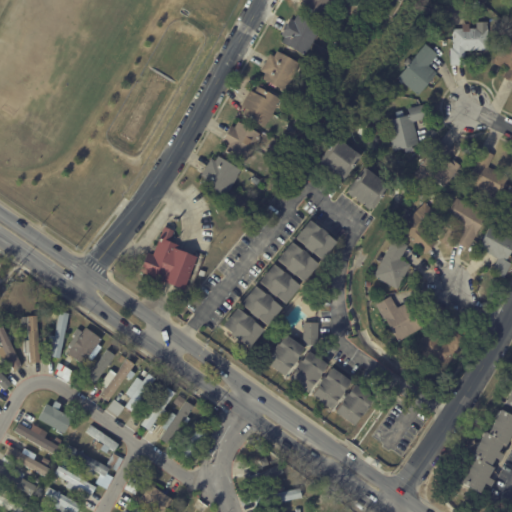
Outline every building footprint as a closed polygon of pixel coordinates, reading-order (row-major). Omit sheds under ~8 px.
[(336,0),(324,22),(301,8),(304,3),(300,1),(300,0),(336,0)] [(282,42),(285,37),(281,35),(290,20),(294,22),(298,15),(320,28),(305,55),(282,42)] [(467,51),(465,51),(465,65),(450,65),(450,48),(453,48),(452,29),(488,28),(489,50),(467,51)] [(333,35),(340,39),(337,44),(330,40),(333,35)] [(511,81),(503,77),(508,67),(503,64),(502,67),(492,62),(503,39),(511,42),(511,81)] [(437,56),(428,66),(437,73),(418,95),(397,78),(407,66),(403,64),(408,58),(412,61),(426,44),(438,54),(437,56)] [(289,84),(285,91),(262,78),(264,73),(260,71),(270,54),(274,56),(277,51),(300,65),(289,84)] [(281,99),(266,128),(242,116),(246,109),(243,107),(251,91),(255,94),(258,88),(281,99)] [(424,119),(413,122),(419,144),(412,146),(413,151),(405,153),(404,148),(393,151),(386,121),(397,118),(395,112),(402,111),(404,116),(409,115),(408,109),(423,105),(426,118),(424,119)] [(222,141),(231,126),(234,127),(238,122),(261,135),(245,163),(222,149),(225,143),(222,141)] [(359,157),(342,180),(317,161),(335,138),(359,157)] [(441,142),(452,150),(445,159),(450,163),(452,160),(461,166),(445,188),(432,178),(427,184),(414,175),(439,140),(441,142)] [(483,150),(494,156),(488,167),(508,178),(498,197),(467,181),(483,150)] [(201,175),(211,159),(215,161),(218,156),(240,170),(224,197),(202,183),(205,178),(201,175)] [(308,173),(302,180),(300,178),(298,182),(296,180),(298,178),(296,176),(302,168),(308,173)] [(388,187),(370,210),(368,209),(367,210),(347,196),(349,194),(346,191),(363,168),(388,187)] [(127,200),(128,200),(123,208),(120,205),(124,198),(127,200)] [(466,249),(453,241),(461,227),(445,217),(456,198),(485,215),(488,211),(493,214),(490,219),(486,217),(467,249),(466,249)] [(428,228),(425,232),(436,243),(425,254),(400,228),(425,203),(439,217),(428,228)] [(315,224),(319,227),(319,226),(326,232),(325,233),(335,241),(321,259),(312,251),(311,252),(303,245),(304,245),(295,237),(309,219),(315,224)] [(493,268),(498,259),(478,248),(491,225),(511,236),(511,250),(506,261),(511,264),(503,278),(491,271),(493,268)] [(164,227),(173,231),(169,242),(176,245),(175,249),(195,257),(182,291),(153,279),(139,271),(147,252),(153,255),(164,227)] [(407,247),(400,259),(410,265),(397,290),(373,277),(393,238),(407,246),(407,247)] [(292,242),(301,250),(302,249),(308,254),(307,255),(318,264),(303,281),(294,274),(294,275),(286,268),(286,267),(277,259),(292,242)] [(273,263),(283,271),(283,270),(290,276),(289,277),(299,285),(285,303),(276,295),(275,296),(267,289),(268,289),(259,281),(273,263)] [(255,286),(264,293),(265,293),(272,298),(271,299),(281,308),(267,325),(258,317),(257,318),(249,312),(250,311),(241,303),(255,286)] [(407,305),(421,329),(398,343),(376,305),(390,297),(397,309),(406,303),(407,305)] [(249,347),(240,339),(239,340),(231,333),(232,332),(223,325),(237,307),(247,315),(248,314),(254,319),(253,321),(263,329),(249,347)] [(70,313),(60,358),(51,356),(54,345),(48,344),(49,338),(55,339),(58,328),(52,327),(53,321),(58,322),(61,311),(70,313)] [(40,362),(31,362),(31,352),(26,352),(25,339),(30,338),(29,316),(38,316),(40,362)] [(315,320),(317,321),(317,343),(302,343),(303,320),(315,320)] [(23,366),(14,370),(7,354),(2,356),(0,352),(0,349),(4,347),(0,338),(0,327),(4,325),(23,366)] [(98,345),(91,353),(95,357),(93,360),(88,357),(83,365),(68,354),(72,348),(69,345),(75,336),(73,335),(78,329),(83,333),(87,328),(102,339),(98,345)] [(457,333),(467,340),(449,371),(415,350),(426,331),(447,344),(455,332),(457,333)] [(294,359),(290,365),(289,364),(282,374),(263,360),(270,350),(269,350),(275,341),(276,342),(283,332),(302,346),(296,355),(297,356),(294,359)] [(114,355),(106,349),(87,377),(95,382),(114,355)] [(307,349),(326,362),(319,372),(320,373),(313,382),(313,381),(306,391),(287,378),(294,367),(293,367),(299,359),(300,359),(307,349)] [(121,362),(117,359),(121,354),(125,357),(121,362)] [(108,401),(101,396),(108,386),(102,382),(111,369),(117,373),(128,359),(135,364),(131,370),(136,373),(132,379),(127,375),(108,401)] [(341,393),(337,400),(336,399),(329,409),(310,395),(317,385),(316,385),(322,376),(323,377),(330,367),(349,381),(342,390),(343,391),(341,393)] [(6,388),(5,390),(0,385),(0,372),(11,383),(6,388)] [(125,406),(124,405),(131,397),(125,393),(137,376),(142,380),(148,372),(155,378),(132,411),(125,406)] [(354,384),(373,397),(366,407),(367,407),(360,416),(359,416),(353,425),(334,412),(341,402),(340,401),(346,393),(347,394),(354,384)] [(141,425),(140,424),(166,386),(174,391),(163,407),(166,410),(162,417),(158,414),(147,429),(141,425)] [(180,406),(173,401),(179,394),(185,399),(180,406)] [(123,406),(124,406),(117,416),(107,408),(113,399),(123,406)] [(59,411),(73,417),(64,435),(59,433),(60,430),(39,420),(47,404),(53,406),(55,401),(61,404),(58,410),(59,411)] [(165,429),(163,428),(173,413),(177,416),(187,402),(194,407),(187,417),(190,419),(187,424),(184,422),(168,445),(160,439),(167,431),(165,429)] [(511,436),(505,446),(502,444),(498,452),(504,456),(501,462),(494,458),(490,467),(492,468),(487,478),(493,481),(490,487),(484,484),(479,494),(460,484),(473,460),(470,458),(484,432),(488,434),(500,410),(511,416),(511,436)] [(200,421),(195,417),(199,413),(204,417),(200,421)] [(57,442),(17,424),(13,433),(54,451),(57,442)] [(99,430),(119,444),(114,450),(110,448),(109,450),(104,446),(100,452),(90,445),(94,439),(98,442),(95,447),(96,447),(99,442),(104,445),(105,444),(87,431),(91,424),(99,430)] [(188,458),(181,452),(183,450),(181,448),(186,441),(188,442),(201,425),(209,431),(188,458)] [(83,452),(110,468),(105,476),(95,470),(93,475),(84,470),(87,465),(66,453),(71,445),(83,452)] [(16,450),(23,453),(25,450),(29,452),(27,456),(49,468),(45,476),(5,455),(10,446),(16,450)] [(123,459),(116,470),(109,466),(110,464),(107,462),(113,453),(123,459)] [(261,466),(260,461),(267,458),(268,463),(261,466)] [(283,473),(247,488),(243,479),(279,464),(283,473)] [(91,494),(78,486),(75,491),(66,486),(69,481),(55,472),(59,465),(61,467),(63,465),(67,467),(66,469),(76,475),(77,473),(84,477),(83,479),(96,486),(91,494)] [(0,480),(0,466),(12,473),(15,468),(24,474),(22,478),(36,486),(31,494),(3,479),(2,482),(0,480)] [(132,476),(142,482),(135,494),(124,488),(131,475),(132,476)] [(161,491),(172,499),(166,507),(169,509),(166,511),(159,511),(140,498),(150,484),(161,491)] [(302,498),(261,506),(259,497),(268,495),(267,488),(275,486),(276,494),(300,489),(302,498)] [(0,487),(10,493),(7,499),(19,506),(23,499),(27,501),(21,511),(11,511),(9,511),(8,511),(6,511),(3,510),(5,508),(0,505),(0,487)] [(79,510),(78,511),(57,511),(50,508),(54,502),(45,497),(49,489),(59,494),(60,493),(62,494),(61,496),(81,506),(79,510)]
